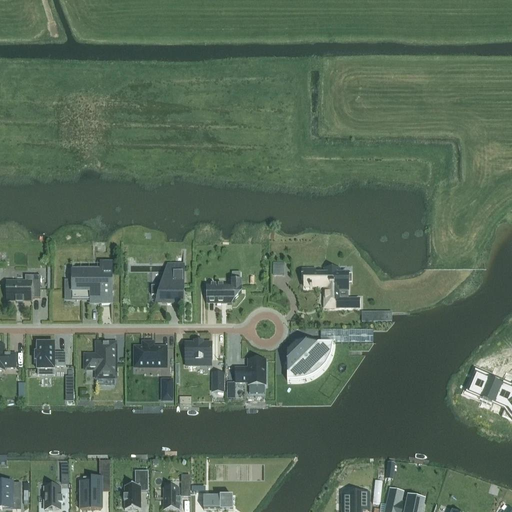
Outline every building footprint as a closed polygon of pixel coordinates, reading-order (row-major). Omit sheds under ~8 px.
[(156,304),(180,304),(180,292),(184,292),(184,252),(183,252),(183,266),(168,266),(161,287),(151,287),(151,296),(158,297),(156,304)] [(90,305),(111,305),(112,305),(112,263),(111,263),(111,265),(101,265),(101,273),(72,273),(72,283),(66,283),(66,292),(72,292),(72,301),(90,301),(90,305)] [(284,277),(284,265),(273,265),(273,276),(284,277)] [(305,275),(305,281),(305,289),(310,289),(310,290),(312,290),(312,289),(325,289),(325,309),(359,309),(359,301),(339,301),(339,289),(348,289),(348,275),(339,275),(339,271),(325,271),(325,275),(305,275)] [(7,303),(16,303),(16,304),(23,304),(23,303),(32,303),(32,305),(32,300),(40,300),(40,280),(27,280),(27,284),(7,284),(7,282),(6,282),(6,305),(7,305),(7,303)] [(207,287),(207,288),(207,302),(207,304),(207,305),(208,305),(216,305),(232,305),(232,304),(241,294),(241,283),(232,283),(231,283),(231,286),(216,286),(208,286),(207,286),(207,287)] [(37,371),(54,371),(54,368),(65,368),(65,354),(54,354),(54,345),(46,345),(46,343),(40,343),(40,345),(37,345),(37,354),(35,354),(35,362),(37,362),(37,371)] [(142,343),(142,349),(135,349),(135,366),(135,368),(144,368),(159,368),(165,368),(165,361),(165,349),(154,349),(154,343),(142,343)] [(194,343),(194,345),(185,345),(185,361),(186,361),(186,367),(199,367),(199,361),(212,361),(211,345),(203,345),(203,343),(194,343)] [(287,352),(287,353),(287,382),(288,382),(288,377),(290,377),(296,377),(300,376),(304,375),(308,374),(312,372),(315,370),(318,367),(321,364),(323,360),(325,356),(326,352),(327,346),(333,346),(334,344),(295,345),(295,344),(295,345),(288,352),(287,352)] [(115,379),(115,347),(115,345),(104,345),(97,345),(97,357),(85,357),(85,371),(97,371),(97,379),(98,379),(98,386),(115,386),(115,379)] [(4,347),(0,346),(0,371),(4,372),(4,369),(16,369),(16,355),(4,355),(4,347)] [(235,370),(235,384),(248,384),(248,387),(265,387),(265,362),(248,362),(248,370),(235,370)] [(212,375),(212,393),(224,393),(224,375),(212,375)] [(162,381),(162,403),(173,403),(173,381),(162,381)] [(475,382),(470,395),(484,401),(484,403),(495,408),(492,415),(504,420),(507,414),(511,419),(511,397),(502,393),(503,391),(491,386),(490,388),(475,382)] [(180,398),(180,403),(180,406),(191,406),(191,403),(192,398),(180,398)] [(102,483),(110,483),(110,467),(102,467),(102,483)] [(148,493),(148,473),(140,473),(140,488),(135,488),(125,488),(125,497),(124,497),(124,498),(124,502),(124,503),(125,503),(125,511),(141,511),(141,493),(148,493)] [(83,484),(83,511),(91,511),(100,511),(100,481),(91,481),(91,484),(83,484)] [(0,484),(0,511),(2,511),(2,508),(13,508),(13,500),(21,500),(21,484),(7,484),(7,486),(0,486),(0,484)] [(181,485),(181,498),(190,498),(190,485),(181,485)] [(45,489),(45,511),(61,511),(61,505),(63,505),(63,498),(61,498),(61,489),(45,489)] [(164,490),(164,511),(179,511),(179,506),(180,506),(180,500),(179,500),(179,490),(164,490)] [(390,494),(385,511),(421,511),(423,504),(408,501),(407,505),(400,503),(402,496),(390,494)] [(344,496),(344,511),(360,511),(370,511),(370,496),(344,496)] [(220,498),(204,498),(204,511),(220,511),(233,511),(233,498),(220,498)]
